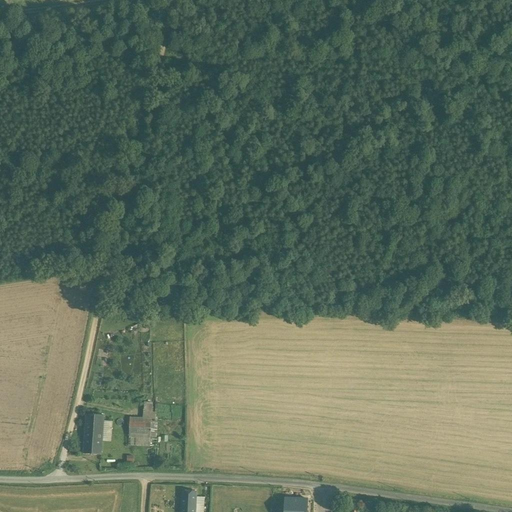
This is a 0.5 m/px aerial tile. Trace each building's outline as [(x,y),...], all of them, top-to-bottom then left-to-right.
[(153,403),(145,402),(144,412),(152,412),(153,403)] [(104,416),(87,415),(84,453),(102,454),(104,416)] [(152,419),(130,418),(129,438),(150,438),(152,419)] [(180,511),(196,511),(197,492),(182,491),(180,511)] [(288,500),(286,511),(308,511),(310,501),(288,500)]
